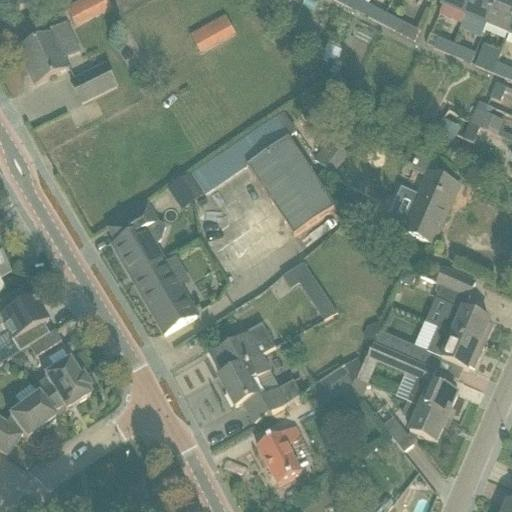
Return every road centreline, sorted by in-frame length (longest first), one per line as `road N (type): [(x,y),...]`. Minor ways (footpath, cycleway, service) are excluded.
road 1 (tertiary): [(160,408),(0,143)]
road 2 (residential): [(29,488),(160,408)]
road 3 (unclassified): [(456,511),(511,383)]
